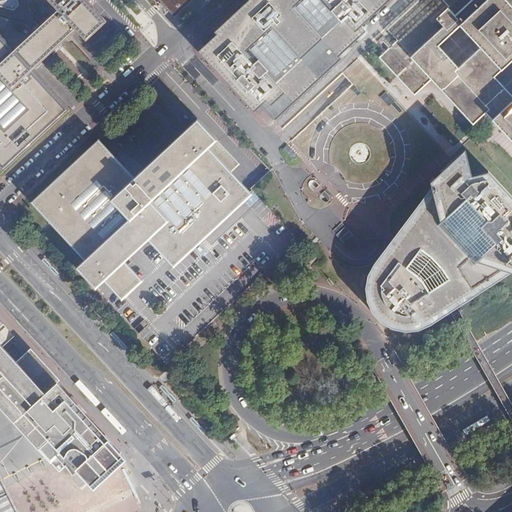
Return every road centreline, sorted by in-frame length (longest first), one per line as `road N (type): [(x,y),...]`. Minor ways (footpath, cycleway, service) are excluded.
road 1 (tertiary): [(388,419),(285,438),(248,415),(228,369),(237,330),(262,303),(284,294),(323,297),(364,325),(452,476)]
road 2 (secondary): [(213,466),(0,239)]
road 3 (secondary): [(0,280),(189,477),(205,505)]
road 4 (residential): [(0,197),(175,38)]
road 5 (primary): [(377,466),(511,388)]
road 6 (secondary): [(360,433),(213,466)]
road 7 (primary): [(511,344),(388,419)]
road 8 (primary): [(360,433),(302,465),(246,483)]
